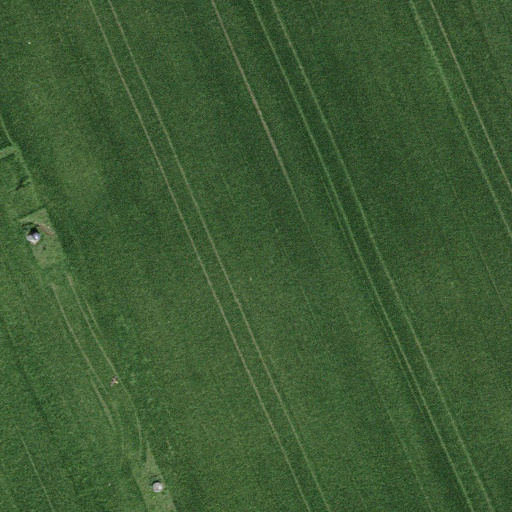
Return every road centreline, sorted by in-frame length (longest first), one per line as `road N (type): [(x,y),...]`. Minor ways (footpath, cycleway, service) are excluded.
road 1 (motorway): [(0,402),(511,416)]
road 2 (motorway): [(511,312),(0,299)]
